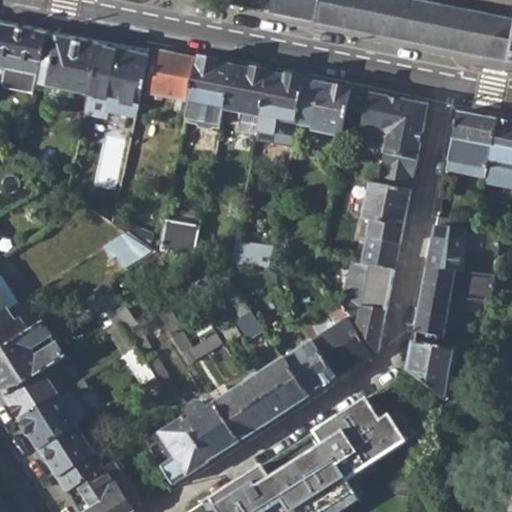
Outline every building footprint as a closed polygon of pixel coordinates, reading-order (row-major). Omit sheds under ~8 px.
[(272,0),(270,12),(314,20),(318,0),(272,0)] [(511,19),(415,0),(318,0),(314,20),(511,60),(511,19)] [(0,62),(4,63),(36,70),(44,27),(0,18),(0,62)] [(34,77),(88,89),(99,38),(44,27),(36,70),(34,77)] [(88,90),(138,100),(140,90),(149,49),(99,38),(88,89),(88,90)] [(140,90),(189,100),(198,58),(149,49),(140,90)] [(198,58),(189,100),(189,102),(185,122),(196,124),(199,128),(208,131),(212,128),(220,129),(222,119),(224,109),(233,66),(198,58)] [(36,70),(4,63),(1,76),(5,81),(32,87),(34,77),(36,70)] [(222,119),(240,123),(242,112),(259,116),(268,73),(233,66),(224,109),(222,119)] [(305,80),(268,73),(259,116),(257,130),(275,133),(274,138),(292,142),(296,123),(305,80)] [(305,80),(296,123),(311,127),(311,129),(341,135),(341,132),(349,89),(305,80)] [(375,183),(411,190),(425,124),(413,102),(349,89),(341,132),(379,139),(384,146),(375,183)] [(429,105),(413,102),(425,124),(429,105)] [(485,178),(486,176),(489,159),(497,119),(459,111),(447,170),(485,178)] [(257,130),(259,116),(242,112),(240,123),(237,134),(255,137),(257,130)] [(511,121),(497,119),(489,159),(486,176),(485,178),(485,179),(511,183),(511,121)] [(361,261),(395,267),(411,190),(375,183),(371,182),(363,219),(369,220),(361,261)] [(157,251),(195,256),(200,227),(164,220),(157,251)] [(472,270),(474,252),(499,254),(503,231),(436,223),(433,241),(428,267),(472,270)] [(113,244),(127,270),(128,269),(155,252),(128,234),(113,244)] [(339,304),(377,350),(395,267),(361,261),(357,282),(347,279),(344,295),(337,301),(339,304)] [(428,267),(424,284),(424,286),(415,330),(445,336),(453,296),(490,301),(493,291),(496,272),(472,270),(428,267)] [(0,283),(0,302),(5,310),(7,309),(14,305),(0,283)] [(331,309),(331,311),(338,322),(321,333),(314,322),(304,328),(312,341),(337,378),(377,350),(339,304),(331,309)] [(16,323),(7,309),(5,310),(0,313),(0,351),(30,332),(21,319),(16,323)] [(331,311),(314,322),(321,333),(338,322),(331,311)] [(0,351),(0,385),(5,393),(42,370),(65,355),(44,323),(30,332),(0,351)] [(459,403),(463,391),(449,388),(457,350),(413,340),(406,370),(457,408),(459,403)] [(285,357),(311,395),(337,378),(312,341),(285,357)] [(464,360),(472,362),(476,347),(468,344),(464,360)] [(123,355),(142,385),(155,376),(137,347),(123,355)] [(185,422),(209,461),(240,441),(311,395),(285,357),(259,374),(257,372),(246,379),(248,382),(208,407),(204,402),(198,401),(190,406),(189,411),(193,417),(185,422)] [(459,403),(474,408),(485,367),(472,362),(463,391),(459,403)] [(59,395),(42,370),(5,393),(22,419),(59,395)] [(142,385),(153,403),(167,395),(155,376),(142,385)] [(72,387),(59,395),(78,424),(91,417),(72,387)] [(78,425),(78,424),(59,395),(22,419),(40,448),(78,425)] [(186,511),(285,511),(290,509),(291,511),(305,511),(309,510),(310,511),(328,511),(356,494),(347,481),(407,441),(389,413),(380,419),(365,396),(313,430),(322,443),(269,477),(260,464),(186,511)] [(164,469),(174,484),(209,461),(185,422),(182,418),(146,440),(156,456),(171,446),(179,459),(164,469)] [(40,448),(67,489),(77,483),(104,466),(78,425),(40,448)] [(86,511),(130,511),(147,501),(120,456),(104,466),(77,483),(93,508),(86,511)] [(310,511),(309,510),(305,511),(346,511),(361,502),(356,494),(328,511),(310,511)]
